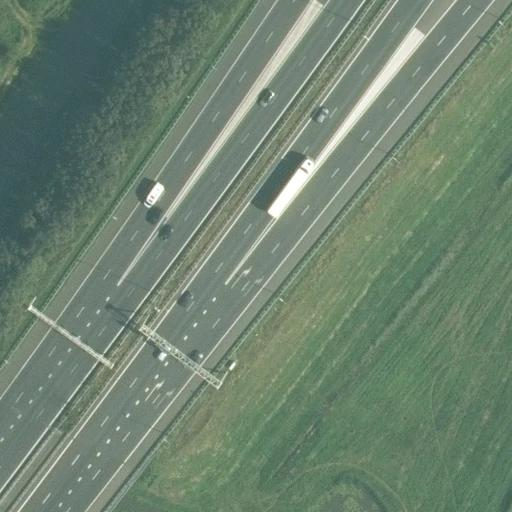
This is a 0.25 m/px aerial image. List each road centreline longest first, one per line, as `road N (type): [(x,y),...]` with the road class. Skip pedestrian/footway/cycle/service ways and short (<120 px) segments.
road 1 (motorway): [(221,287),(475,0)]
road 2 (motorway): [(344,0),(195,206),(119,287)]
road 3 (motorway): [(221,287),(415,0)]
road 4 (motorway): [(293,0),(161,196),(119,287)]
road 5 (motorway): [(54,511),(221,287)]
road 6 (motorway): [(119,287),(0,449)]
